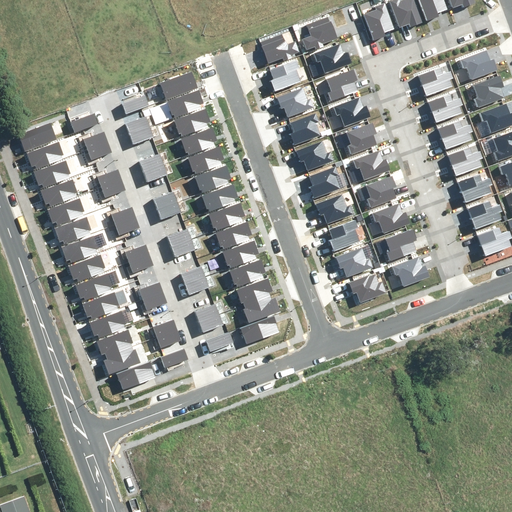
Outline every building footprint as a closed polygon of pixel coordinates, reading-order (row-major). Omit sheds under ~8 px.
[(411,20),(412,24),(420,21),(413,0),(389,0),(397,25),(411,20)] [(417,0),(424,20),(432,17),(431,13),(445,9),(441,0),(417,0)] [(372,37),(380,34),(379,31),(393,26),(384,2),(373,6),(374,8),(363,12),(372,37)] [(302,36),(306,46),(334,36),(327,16),(307,23),(310,33),(302,36)] [(314,52),(316,60),(320,59),(325,73),(349,64),(345,53),(343,54),(339,44),(314,52)] [(459,58),(462,66),(465,65),(470,78),(494,70),(491,59),(488,60),(485,49),(459,58)] [(295,67),(298,66),(295,58),(270,67),(274,78),(271,79),(276,90),(300,81),(295,67)] [(417,74),(424,94),(451,85),(448,77),(451,76),(449,68),(440,71),(438,67),(417,74)] [(331,90),(328,91),(330,99),(356,91),(352,80),(355,80),(351,68),(327,77),(331,90)] [(168,92),(169,96),(195,87),(194,84),(197,83),(193,71),(162,82),(165,93),(168,92)] [(476,96),(473,98),(475,106),(501,97),(497,86),(500,86),(496,74),(472,83),(476,96)] [(313,106),(310,98),(306,99),(301,86),(277,95),(281,106),(283,105),(287,115),(313,106)] [(174,111),(175,115),(201,106),(200,102),(203,101),(199,90),(168,101),(172,112),(174,111)] [(427,101),(434,121),(461,111),(458,103),(461,102),(458,95),(450,98),(448,93),(427,101)] [(143,94),(125,101),(129,112),(147,105),(143,94)] [(333,105),(336,113),(339,112),(344,126),(369,118),(365,106),(362,107),(359,97),(333,105)] [(479,110),(482,118),(485,117),(490,131),(511,123),(511,114),(511,111),(508,112),(505,101),(479,110)] [(181,130),(182,133),(208,124),(207,121),(210,120),(206,108),(175,119),(178,130),(181,130)] [(314,121),(317,120),(314,112),(289,122),(293,132),(291,133),(295,144),(319,135),(314,121)] [(72,121),(75,132),(97,124),(93,114),(72,121)] [(145,115),(126,122),(130,131),(148,124),(145,115)] [(437,127),(444,147),(471,138),(468,130),(471,129),(468,121),(460,124),(458,120),(437,127)] [(350,144),(347,145),(350,153),(375,144),(372,134),(374,133),(370,122),(346,130),(350,144)] [(20,135),(24,147),(28,146),(29,150),(55,140),(54,137),(56,137),(51,124),(20,135)] [(148,124),(130,131),(134,142),(152,135),(148,124)] [(186,147),(187,151),(213,141),(212,138),(215,137),(211,126),(180,137),(184,148),(186,147)] [(497,149),(493,150),(496,158),(511,152),(511,128),(492,136),(497,149)] [(83,139),(87,148),(109,141),(106,131),(83,139)] [(332,159),(329,151),(325,153),(320,139),(296,148),(300,159),(303,158),(307,169),(332,159)] [(87,148),(90,159),(113,151),(109,141),(87,148)] [(28,153),(33,165),(36,164),(37,168),(64,158),(63,155),(64,155),(60,142),(28,153)] [(194,166),(195,169),(221,160),(220,157),(223,156),(219,144),(188,155),(191,166),(194,166)] [(446,155),(453,175),(480,166),(477,158),(480,157),(478,149),(469,152),(467,148),(446,155)] [(353,158),(356,165),(360,164),(364,178),(389,170),(385,158),(382,159),(379,149),(353,158)] [(158,152),(140,159),(143,168),(162,161),(158,152)] [(511,160),(497,165),(500,173),(503,172),(508,185),(511,184),(511,160)] [(35,172),(39,184),(43,183),(44,186),(70,177),(69,174),(71,173),(66,161),(35,172)] [(162,161),(143,168),(147,178),(166,172),(162,161)] [(200,186),(201,190),(227,181),(226,177),(229,176),(225,165),(194,176),(198,187),(200,186)] [(331,174),(335,173),(332,165),(307,175),(311,185),(308,186),(312,197),(337,188),(331,174)] [(96,177),(99,187),(122,179),(118,169),(96,177)] [(457,180),(465,200),(491,191),(489,183),(492,182),(489,174),(480,177),(479,173),(457,180)] [(371,197),(367,198),(370,206),(395,197),(392,187),(394,186),(390,175),(366,183),(371,197)] [(99,187),(103,197),(125,189),(122,179),(99,187)] [(41,192),(46,204),(49,203),(50,206),(76,196),(75,194),(77,193),(72,180),(41,192)] [(206,203),(208,207),(234,197),(233,194),(236,193),(232,181),(200,192),(204,203),(206,203)] [(172,191),(154,198),(157,207),(175,200),(172,191)] [(350,213),(347,205),(344,206),(338,193),(314,202),(318,213),(321,212),(325,222),(350,213)] [(48,210),(52,222),(55,221),(57,224),(83,215),(82,212),(83,211),(79,199),(48,210)] [(175,200),(157,207),(161,217),(179,210),(175,200)] [(466,207),(473,227),(500,218),(497,210),(500,209),(498,201),(489,204),(487,200),(466,207)] [(215,223),(216,227),(242,218),(241,214),(244,213),(240,202),(209,213),(213,224),(215,223)] [(371,212),(374,220),(377,219),(382,233),(407,225),(403,213),(400,214),(397,204),(371,212)] [(112,216),(115,225),(138,218),(134,208),(112,216)] [(55,230),(59,242),(63,240),(64,244),(90,234),(89,232),(91,231),(86,218),(55,230)] [(115,225),(119,235),(141,228),(138,218),(115,225)] [(353,228),(356,227),(353,219),(328,228),(332,239),(329,240),(334,251),(358,241),(353,228)] [(222,243),(224,247),(250,238),(249,235),(252,233),(248,222),(216,233),(220,244),(222,243)] [(186,227),(168,234),(171,244),(190,237),(186,227)] [(477,235),(484,255),(511,245),(508,237),(511,236),(508,229),(500,232),(498,227),(477,235)] [(389,250),(385,251),(388,259),(414,250),(410,240),(413,239),(409,228),(384,236),(389,250)] [(62,249),(66,261),(70,259),(71,263),(97,253),(96,250),(98,250),(93,237),(62,249)] [(190,237),(171,244),(175,254),(194,247),(190,237)] [(230,261),(231,265),(257,256),(256,252),(259,251),(255,240),(224,251),(227,262),(230,261)] [(125,252),(128,262),(151,254),(147,244),(125,252)] [(370,265),(367,257),(363,259),(358,245),(334,254),(338,265),(340,264),(344,275),(370,265)] [(128,262),(132,272),(154,264),(151,254),(128,262)] [(69,267),(73,279),(76,278),(78,281),(104,271),(103,269),(104,268),(100,256),(69,267)] [(426,277),(423,269),(420,270),(415,256),(391,264),(394,276),(397,275),(400,285),(426,277)] [(235,279),(237,283),(263,274),(262,271),(265,270),(261,258),(229,269),(233,280),(235,279)] [(200,266),(181,273),(185,282),(203,275),(200,266)] [(348,281),(351,289),(354,287),(359,301),(384,292),(379,281),(377,282),(373,271),(348,281)] [(76,286),(81,298),(84,297),(85,300),(111,291),(110,288),(112,288),(107,275),(76,286)] [(203,275),(185,282),(189,292),(207,286),(203,275)] [(242,308),(246,320),(279,309),(274,295),(271,297),(269,291),(273,290),(268,276),(234,287),(239,301),(242,300),(244,307),(242,308)] [(139,291),(142,300),(164,293),(161,283),(139,291)] [(83,304),(88,316),(91,315),(92,318),(118,309),(117,306),(119,305),(114,293),(83,304)] [(142,300),(146,310),(168,303),(164,293),(142,300)] [(214,302),(196,309),(199,318),(217,312),(214,302)] [(91,323),(95,335),(98,334),(100,337),(126,327),(125,325),(126,324),(122,311),(91,323)] [(217,312),(199,318),(203,329),(221,322),(217,312)] [(247,337),(248,341),(274,331),(273,328),(276,327),(272,316),(240,327),(244,338),(247,337)] [(172,318),(154,325),(157,334),(175,327),(172,318)] [(175,327),(157,334),(161,345),(179,338),(175,327)] [(102,363),(107,375),(140,364),(135,350),(131,351),(129,346),(133,344),(128,330),(95,342),(100,356),(103,355),(105,362),(102,363)] [(227,332),(206,340),(210,350),(231,342),(227,332)] [(185,348),(164,356),(168,366),(189,358),(185,348)] [(118,373),(123,390),(157,379),(151,363),(118,373)] [(27,511),(21,497),(0,504),(0,511),(27,511)]
